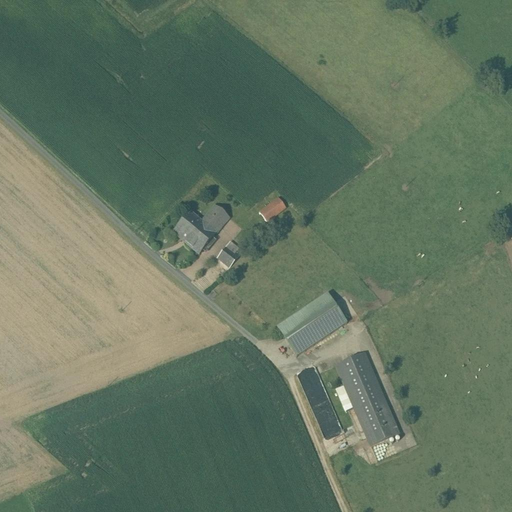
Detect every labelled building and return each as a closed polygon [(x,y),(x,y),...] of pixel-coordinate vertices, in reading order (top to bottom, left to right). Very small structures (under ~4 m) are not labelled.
[(269,224),(288,209),(279,197),(260,213),(269,224)] [(201,224),(215,236),(229,220),(216,208),(201,224)] [(192,216),(175,235),(197,256),(215,236),(201,224),(192,216)] [(218,260),(230,268),(242,249),(230,241),(218,260)] [(274,332),(292,359),(343,325),(325,298),(274,332)] [(362,356),(332,369),(367,449),(398,436),(362,356)]
